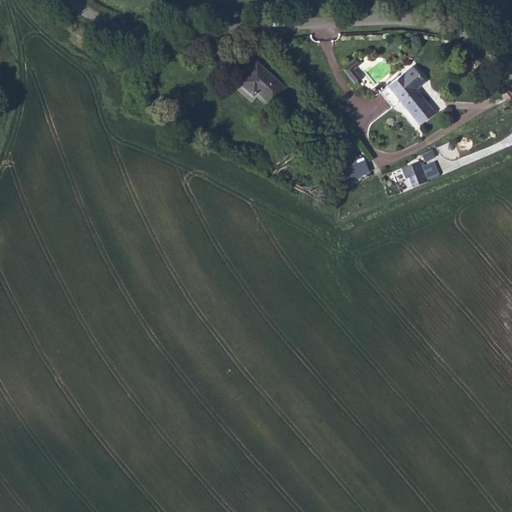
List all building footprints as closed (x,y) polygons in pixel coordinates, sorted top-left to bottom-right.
[(344,66),(353,80),(357,77),(351,67),(361,60),(358,56),(344,66)] [(281,85),(251,60),(233,78),(249,92),(252,88),(267,102),(281,85)] [(422,81),(409,63),(383,85),(414,122),(432,111),(414,87),(422,81)] [(422,152),(423,158),(434,155),(433,149),(422,152)] [(401,191),(440,176),(434,160),(422,164),(421,160),(393,170),(401,191)] [(345,167),(349,174),(362,168),(358,161),(345,167)] [(434,186),(423,191),(427,200),(438,196),(434,186)]
